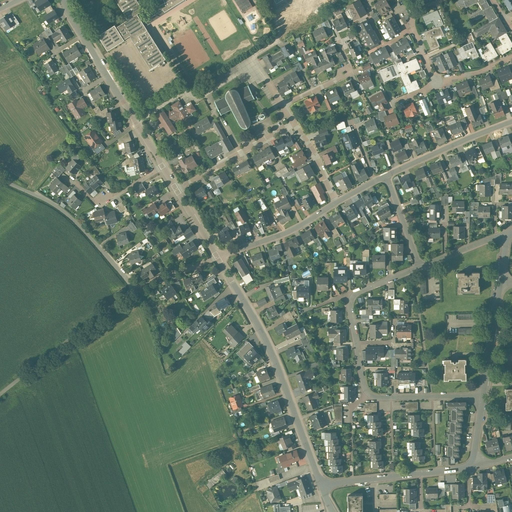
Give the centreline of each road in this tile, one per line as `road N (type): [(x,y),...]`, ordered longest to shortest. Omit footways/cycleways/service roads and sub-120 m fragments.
road 1 (residential): [(419,266),(351,298),(364,386),(372,395),(484,394)]
road 2 (residential): [(321,484),(262,334),(217,256)]
road 3 (residential): [(162,167),(64,0)]
road 4 (unclassified): [(134,289),(79,225),(0,177)]
road 5 (residential): [(134,289),(0,394)]
road 6 (residential): [(321,484),(459,469),(473,460)]
road 7 (residential): [(511,121),(385,175)]
road 8 (residential): [(294,123),(176,190)]
road 9 (residential): [(336,202),(288,232),(217,256)]
